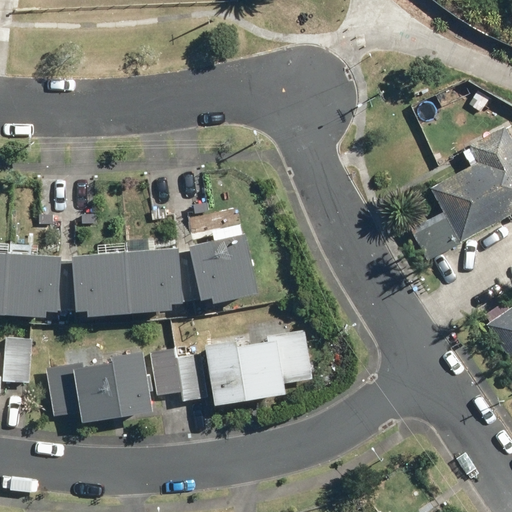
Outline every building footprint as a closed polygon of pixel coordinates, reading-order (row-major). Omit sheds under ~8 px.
[(415,228),(431,256),(511,208),(511,126),(508,120),(473,141),(484,158),(433,188),(446,209),(415,228)] [(264,292),(262,283),(268,282),(257,228),(200,240),(211,294),(221,292),(222,300),(264,292)] [(182,307),(181,296),(195,295),(191,243),(84,251),(88,303),(99,302),(100,313),(182,307)] [(0,312),(53,314),(54,302),(67,302),(69,251),(0,248),(0,312)] [(511,302),(506,296),(487,311),(493,319),(489,323),(511,353),(511,302)] [(249,334),(210,339),(218,400),(295,390),(294,379),(317,376),(311,328),(249,336),(249,334)] [(0,408),(6,409),(8,377),(36,379),(38,334),(9,332),(8,344),(0,343),(0,408)] [(155,342),(52,364),(62,413),(87,408),(90,420),(165,405),(162,393),(181,389),(184,402),(217,395),(208,351),(181,357),(179,344),(157,348),(155,342)] [(387,511),(385,511),(377,511),(370,501),(353,511),(387,511)]
